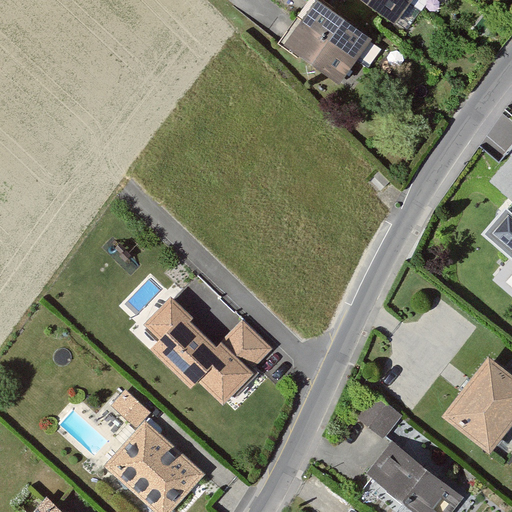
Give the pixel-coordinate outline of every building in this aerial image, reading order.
[(372,38),(320,0),(289,43),(341,81),(372,38)] [(366,0),(396,21),(411,0),(366,0)] [(511,202),(511,201),(488,230),(511,248),(511,202)] [(511,294),(511,262),(508,259),(492,279),(511,294)] [(195,319),(173,297),(148,322),(163,337),(153,346),(193,386),(200,379),(225,404),(257,373),(253,369),(271,352),(243,324),(220,347),(193,321),(195,319)] [(449,414),(492,448),(511,422),(511,373),(492,358),(449,414)] [(384,438),(399,418),(370,397),(355,417),(384,438)] [(159,511),(171,511),(205,474),(147,423),(108,466),(159,511)] [(450,511),(462,497),(390,445),(369,474),(419,511),(450,511)] [(63,511),(48,498),(36,511),(63,511)]
